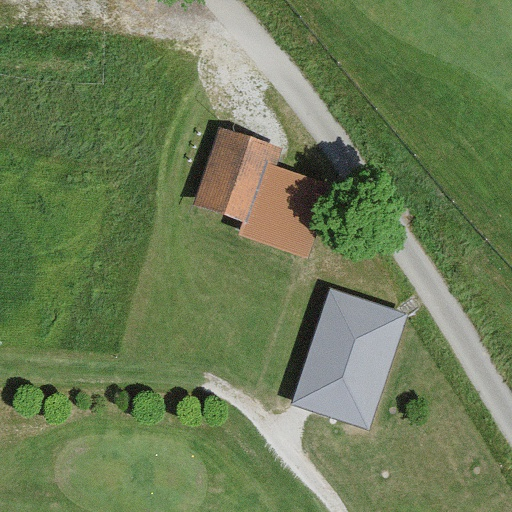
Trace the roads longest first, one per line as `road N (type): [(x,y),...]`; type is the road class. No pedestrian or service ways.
road 1 (unclassified): [(511,426),(327,130),(224,0)]
road 2 (track): [(339,511),(256,413),(210,382)]
